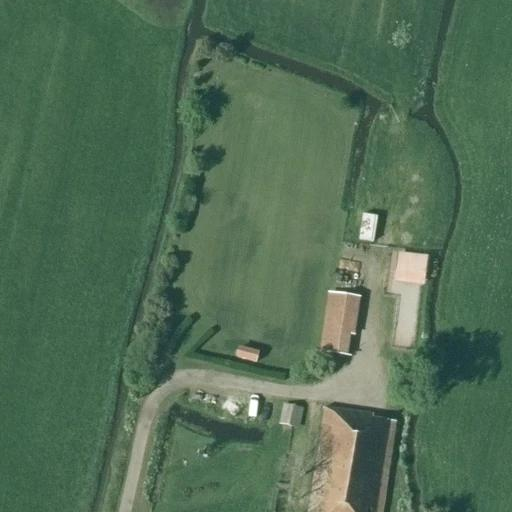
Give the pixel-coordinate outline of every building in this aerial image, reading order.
[(371,245),(375,221),(362,219),(359,243),(371,245)] [(430,254),(398,252),(397,283),(429,284),(430,254)] [(317,351),(346,357),(350,336),(353,336),(360,298),(327,292),(317,351)] [(225,349),(222,360),(243,365),(246,354),(225,349)] [(291,407),(290,407),(289,407),(288,407),(287,408),(286,408),(285,408),(285,409),(284,409),(283,410),(283,411),(282,411),(282,412),(281,413),(281,414),(280,415),(280,416),(280,417),(280,418),(280,419),(281,420),(281,421),(282,422),(282,423),(283,423),(283,424),(284,425),(285,425),(285,426),(286,426),(287,426),(288,427),(289,427),(290,427),(291,427),(292,427),(293,427),(294,426),(295,426),(296,425),(297,425),(297,424),(298,423),(299,422),(299,421),(300,420),(300,419),(300,418),(300,417),(300,416),(300,415),(300,414),(299,413),(299,412),(298,411),(297,410),(297,409),(296,409),(295,408),(294,408),(293,407),(292,407),(291,407)] [(381,511),(395,423),(372,419),(373,416),(324,408),(307,511),(381,511)]
